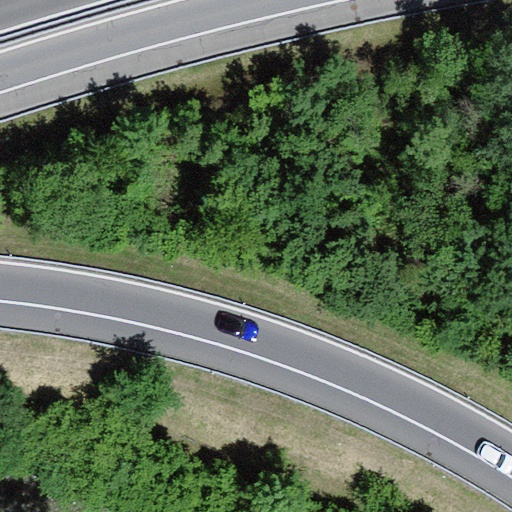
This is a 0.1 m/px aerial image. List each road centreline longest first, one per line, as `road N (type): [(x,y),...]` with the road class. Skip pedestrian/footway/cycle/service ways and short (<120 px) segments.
road 1 (motorway): [(0,285),(136,304),(270,342),(396,394),(511,455)]
road 2 (motorway): [(0,100),(217,38),(411,0)]
